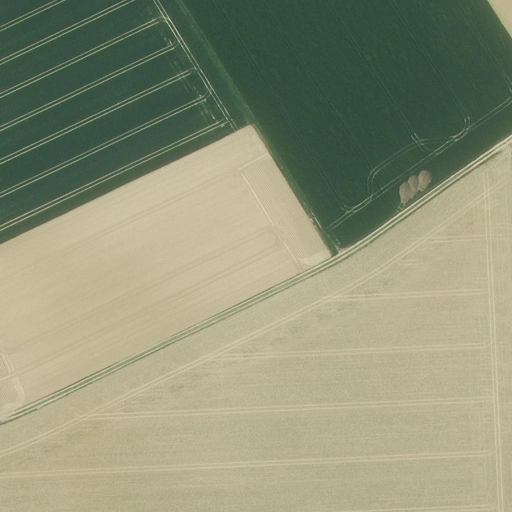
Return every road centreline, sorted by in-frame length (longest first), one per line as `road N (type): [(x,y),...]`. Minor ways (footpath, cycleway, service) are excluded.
road 1 (track): [(0,423),(337,260),(511,139)]
road 2 (track): [(337,260),(177,0)]
